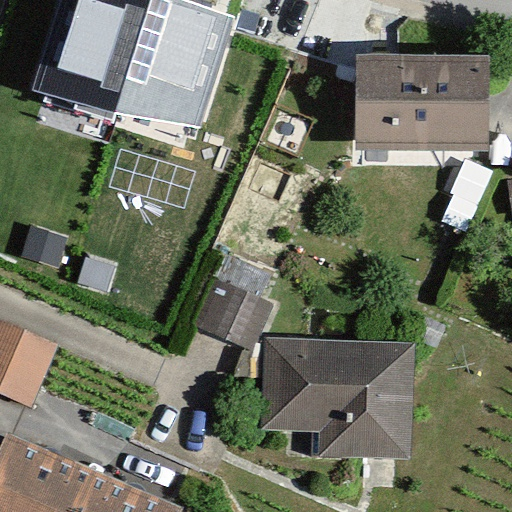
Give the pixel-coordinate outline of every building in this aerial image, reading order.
[(180,0),(61,0),(35,91),(114,116),(206,128),(237,19),(180,0)] [(489,58),(358,57),(357,153),(488,157),(489,115),(489,58)] [(196,323),(255,345),(281,276),(221,254),(196,323)] [(417,343),(263,339),(266,425),(315,426),(319,457),(416,458),(417,343)] [(50,363),(0,340),(0,406),(25,418),(50,363)] [(6,432),(0,447),(0,511),(183,511),(185,507),(6,432)]
